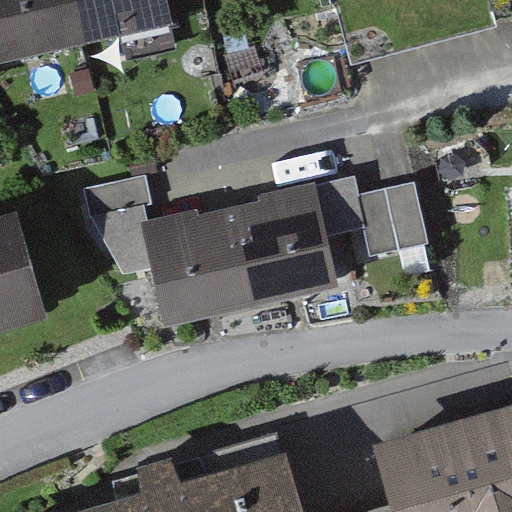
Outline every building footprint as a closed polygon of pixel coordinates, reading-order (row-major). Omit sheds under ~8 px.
[(0,0),(0,64),(163,35),(157,0),(0,0)] [(134,238),(155,332),(335,292),(314,197),(134,238)] [(0,238),(0,338),(42,328),(19,234),(0,238)] [(511,511),(511,412),(372,451),(388,511),(511,511)] [(294,511),(279,459),(96,511),(294,511)]
